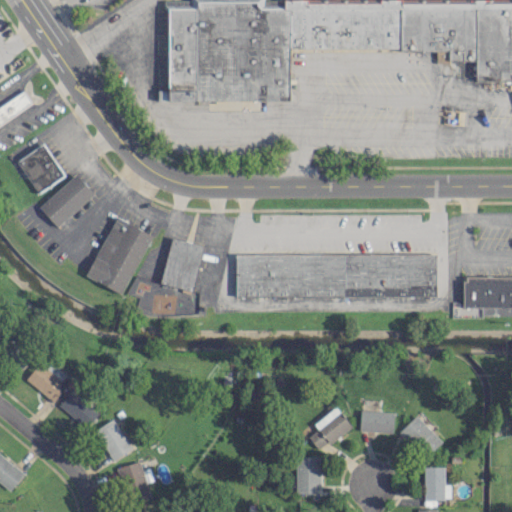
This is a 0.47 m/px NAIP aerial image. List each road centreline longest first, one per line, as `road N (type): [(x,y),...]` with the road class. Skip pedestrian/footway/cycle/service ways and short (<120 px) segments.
road 1 (tertiary): [(24,0),(131,155),(174,182),(511,182)]
road 2 (residential): [(90,511),(79,478),(0,406)]
